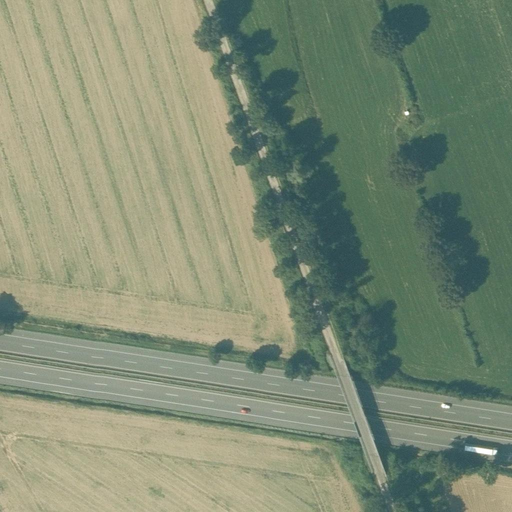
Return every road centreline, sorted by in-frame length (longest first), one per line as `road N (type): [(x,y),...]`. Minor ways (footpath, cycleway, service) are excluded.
road 1 (residential): [(394,511),(208,0)]
road 2 (motorway): [(511,418),(0,338)]
road 3 (motorway): [(0,369),(511,446)]
